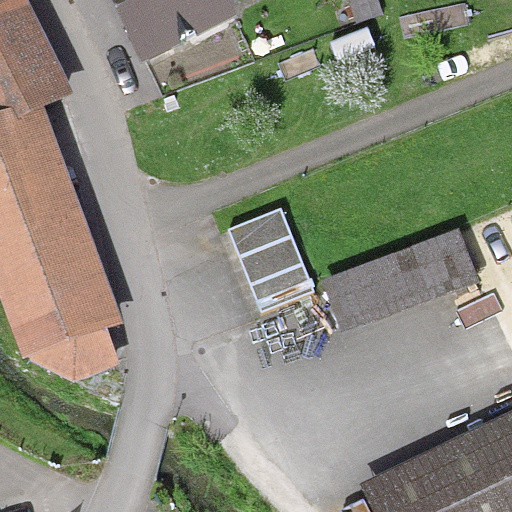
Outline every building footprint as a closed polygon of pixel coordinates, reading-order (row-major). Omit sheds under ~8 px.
[(0,0),(0,288),(10,315),(29,362),(70,381),(109,366),(45,190),(21,120),(59,102),(8,0),(0,0)] [(108,0),(140,64),(222,23),(210,0),(108,0)] [(257,320),(310,299),(277,215),(224,237),(257,320)] [(462,242),(336,290),(356,341),(482,292),(462,242)] [(511,511),(511,432),(365,504),(368,511),(511,511)]
